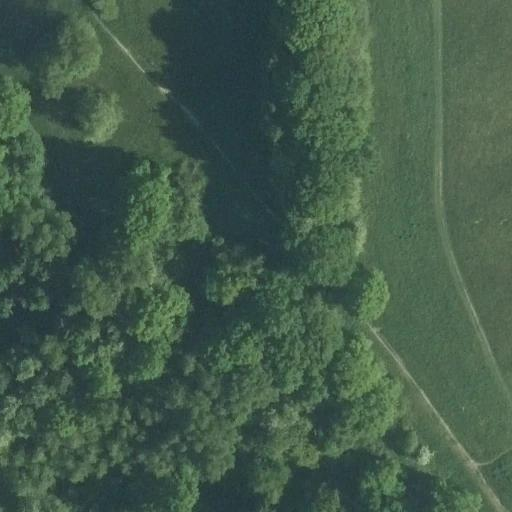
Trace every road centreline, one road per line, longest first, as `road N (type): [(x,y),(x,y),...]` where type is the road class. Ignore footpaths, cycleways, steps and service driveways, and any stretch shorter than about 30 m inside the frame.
road 1 (track): [(511,505),(470,467),(273,202),(90,0)]
road 2 (track): [(511,420),(436,251),(407,0)]
